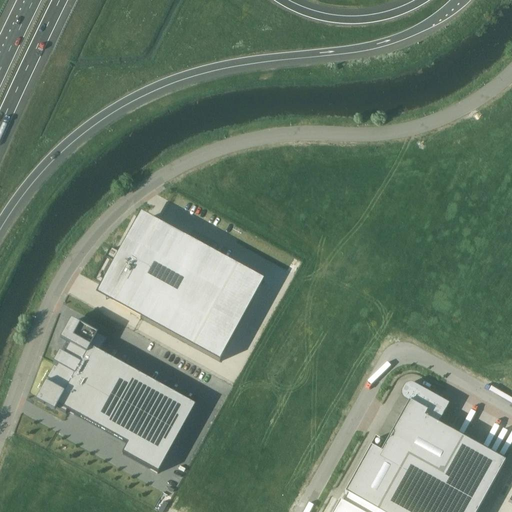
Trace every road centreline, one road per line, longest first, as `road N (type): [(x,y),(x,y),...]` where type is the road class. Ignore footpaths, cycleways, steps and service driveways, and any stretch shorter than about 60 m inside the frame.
road 1 (unclassified): [(0,433),(68,268),(150,183),(250,140),(413,128),(470,104),(511,71)]
road 2 (motorway): [(0,223),(63,146),(142,92),(223,65),(366,47),(426,24),(456,0)]
road 3 (unclassified): [(302,511),(391,356),(417,355),(511,407)]
road 4 (motorway): [(423,0),(352,20),(280,0)]
road 5 (motorway): [(0,127),(60,0)]
